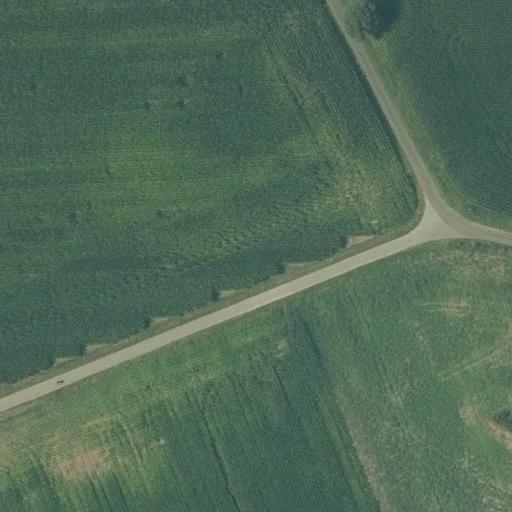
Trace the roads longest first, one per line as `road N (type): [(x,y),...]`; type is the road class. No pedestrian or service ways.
road 1 (unclassified): [(443,228),(0,407)]
road 2 (unclassified): [(443,228),(329,0)]
